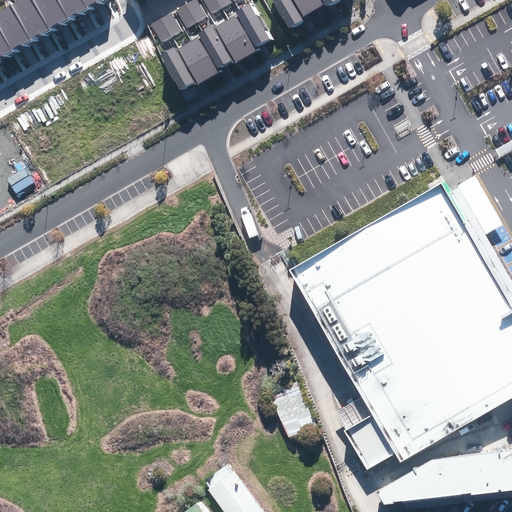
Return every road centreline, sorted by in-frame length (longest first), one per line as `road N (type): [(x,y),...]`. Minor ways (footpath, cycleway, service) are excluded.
road 1 (residential): [(0,243),(398,16)]
road 2 (residential): [(0,103),(130,27),(123,0)]
